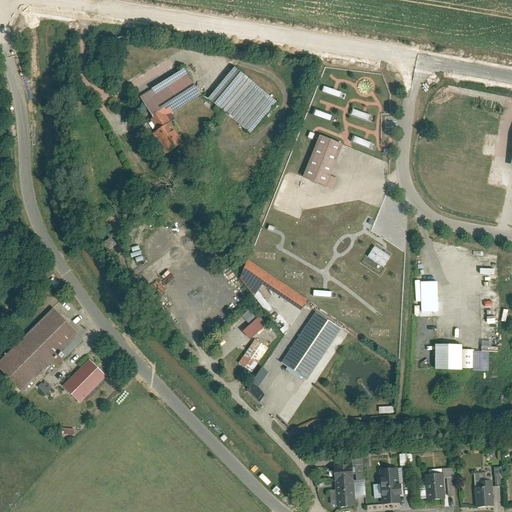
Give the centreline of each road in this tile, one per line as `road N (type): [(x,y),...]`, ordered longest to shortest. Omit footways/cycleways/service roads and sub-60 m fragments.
road 1 (residential): [(5,0),(27,198),(47,256),(111,336),(278,511)]
road 2 (unclassified): [(405,56),(85,9)]
road 3 (residential): [(405,56),(394,162),(410,204),(430,218),(511,236)]
road 4 (residential): [(316,511),(311,477),(206,363)]
